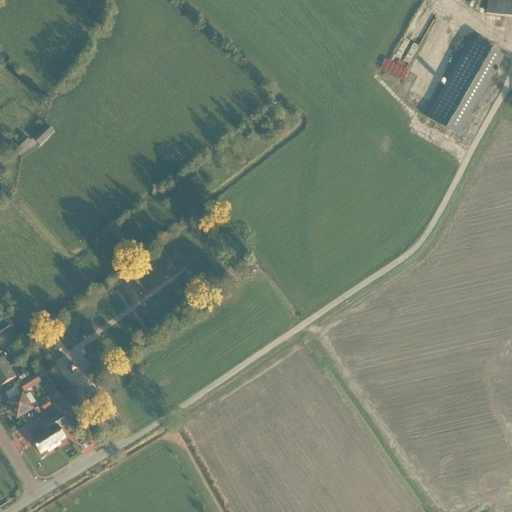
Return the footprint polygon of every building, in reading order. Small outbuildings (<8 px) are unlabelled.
[(511,0),(488,0),(486,15),(511,19),(511,0)] [(425,118),(458,137),(504,58),(471,39),(425,118)] [(33,139),(41,147),(55,133),(47,125),(33,139)] [(23,152),(32,143),(25,136),(16,145),(23,152)] [(10,340),(0,346),(0,347),(3,353),(14,346),(10,340)] [(0,373),(10,368),(4,358),(0,360),(0,373)] [(68,369),(71,374),(77,370),(74,365),(68,369)] [(10,368),(0,373),(0,387),(16,378),(10,368)] [(20,385),(25,392),(41,382),(36,375),(20,385)] [(22,394),(8,403),(17,418),(32,409),(22,394)] [(44,411),(51,407),(48,402),(41,406),(44,411)] [(59,443),(66,439),(59,429),(68,423),(62,414),(43,426),(48,432),(32,442),(40,455),(48,450),(49,452),(60,446),(59,443)]
